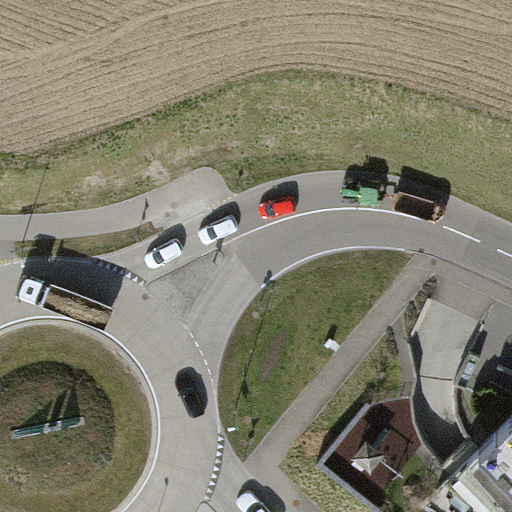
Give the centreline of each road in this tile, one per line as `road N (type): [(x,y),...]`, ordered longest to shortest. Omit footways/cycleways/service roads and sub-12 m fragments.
road 1 (residential): [(137,317),(242,240),(318,211),(383,208),(511,256)]
road 2 (secondary): [(170,501),(185,470),(190,403),(180,370),(137,317)]
road 3 (secondary): [(137,317),(80,291),(49,288),(0,300)]
